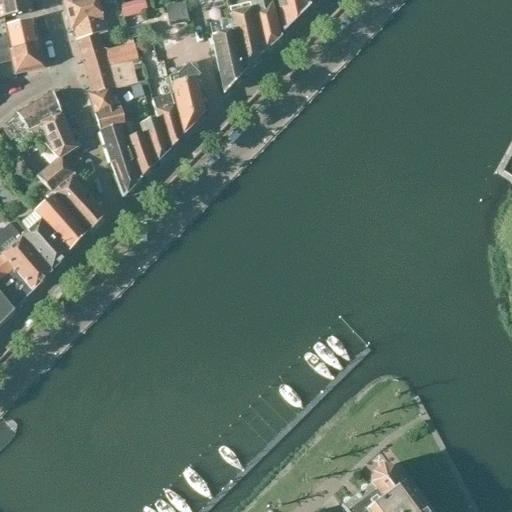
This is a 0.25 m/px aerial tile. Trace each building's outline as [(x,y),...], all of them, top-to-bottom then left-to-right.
[(28,3),(27,0),(0,0),(0,21),(30,15),(29,11),(31,9),(30,4),(28,3)] [(70,0),(62,2),(70,34),(74,33),(77,43),(98,36),(105,34),(103,24),(97,4),(109,0),(70,0)] [(280,39),(271,0),(248,0),(262,56),(280,39)] [(307,0),(275,0),(283,33),(309,7),(307,0)] [(146,4),(131,8),(131,9),(121,12),(123,19),(133,16),(133,18),(148,14),(146,4)] [(243,75),(261,57),(261,56),(251,13),(231,18),(243,75)] [(157,35),(153,21),(128,27),(131,41),(157,35)] [(0,54),(38,45),(33,22),(5,28),(7,39),(0,40),(0,54)] [(224,95),(243,75),(234,35),(211,40),(224,95)] [(102,46),(98,36),(77,43),(80,53),(102,46)] [(0,54),(0,64),(12,62),(15,77),(43,70),(38,45),(0,54)] [(134,45),(104,53),(105,57),(83,64),(87,76),(138,60),(134,45)] [(80,53),(83,64),(105,57),(104,53),(102,46),(80,53)] [(138,61),(138,60),(87,76),(93,96),(109,91),(114,90),(138,85),(135,72),(142,70),(140,61),(138,61)] [(178,77),(169,80),(183,138),(205,116),(196,82),(201,78),(189,66),(178,77)] [(93,96),(88,97),(100,136),(124,128),(126,127),(121,111),(115,112),(109,91),(93,96)] [(53,95),(16,115),(28,132),(60,117),(53,95)] [(152,104),(157,123),(168,152),(181,139),(171,98),(152,104)] [(28,132),(16,115),(13,119),(3,128),(21,147),(31,139),(34,137),(44,149),(46,148),(58,162),(60,161),(75,150),(60,117),(28,132)] [(168,152),(157,123),(140,128),(143,137),(154,167),(168,152)] [(126,127),(124,128),(129,143),(141,181),(154,167),(143,137),(136,139),(132,126),(126,127)] [(129,143),(124,128),(100,136),(105,152),(122,200),(141,181),(129,143)] [(75,178),(60,161),(58,162),(37,180),(52,197),(86,237),(87,236),(88,237),(105,218),(100,212),(101,209),(98,207),(96,207),(72,180),(75,178)] [(86,237),(52,197),(33,217),(68,255),(86,237)] [(16,221),(8,227),(12,232),(50,274),(50,275),(68,255),(33,217),(32,215),(20,225),(16,221)] [(12,232),(8,227),(0,234),(0,256),(13,272),(32,293),(50,274),(12,232)] [(0,256),(0,297),(13,313),(32,293),(13,272),(0,256)] [(0,325),(13,313),(0,297),(0,325)] [(382,501),(403,485),(392,470),(382,468),(372,476),(371,486),(382,501)] [(423,511),(410,494),(403,485),(382,501),(371,486),(340,508),(343,511),(423,511)]
